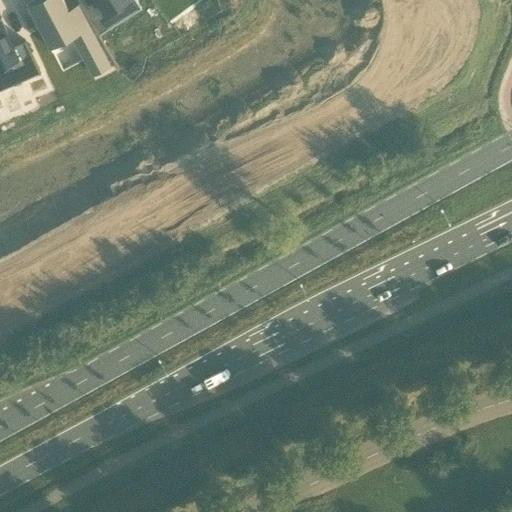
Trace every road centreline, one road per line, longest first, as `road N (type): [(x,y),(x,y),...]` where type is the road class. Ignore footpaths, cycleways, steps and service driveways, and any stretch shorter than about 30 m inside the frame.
road 1 (primary): [(511,145),(0,428)]
road 2 (primary): [(0,484),(511,228)]
road 3 (tertiary): [(511,399),(256,511)]
